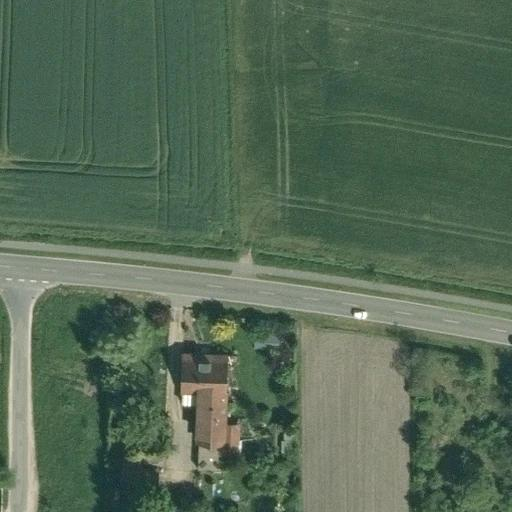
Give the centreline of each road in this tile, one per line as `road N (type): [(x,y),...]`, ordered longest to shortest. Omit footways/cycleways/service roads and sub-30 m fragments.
road 1 (tertiary): [(26,263),(320,296),(511,333)]
road 2 (unclassified): [(20,511),(26,263)]
